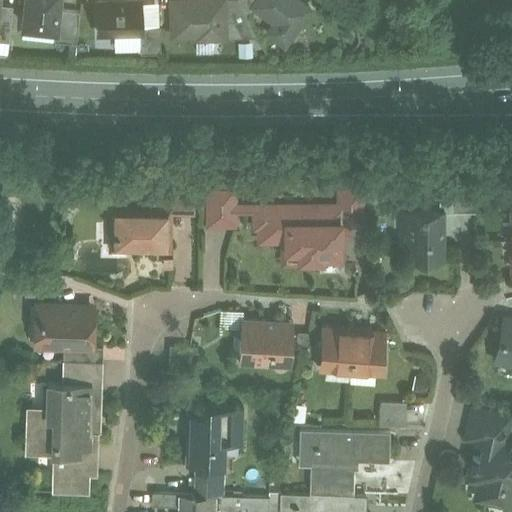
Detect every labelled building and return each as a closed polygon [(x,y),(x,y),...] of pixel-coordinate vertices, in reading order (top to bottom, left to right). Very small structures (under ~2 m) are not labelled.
[(59,0),(26,0),(24,23),(55,26),(56,26),(59,6),(59,0)] [(140,0),(97,0),(99,30),(140,29),(141,29),(141,24),(140,0)] [(225,0),(171,0),(173,33),(197,33),(197,36),(226,35),(225,0)] [(247,12),(240,0),(225,0),(226,35),(257,34),(257,33),(247,12)] [(255,0),(240,0),(247,12),(257,7),(253,3),(255,0)] [(311,7),(301,0),(255,0),(253,3),(257,7),(276,20),(269,30),(285,42),(311,7)] [(0,1),(0,37),(10,39),(13,3),(0,1)] [(80,9),(59,6),(56,26),(55,26),(54,38),(77,41),(80,9)] [(160,24),(141,24),(141,29),(140,29),(141,50),(161,50),(160,24)] [(195,185),(155,184),(154,208),(169,208),(169,210),(194,211),(195,185)] [(479,185),(441,186),(441,207),(479,207),(479,185)] [(235,186),(209,186),(209,201),(210,222),(235,222),(234,194),(235,194),(235,186)] [(363,186),(340,186),(340,206),(347,206),(347,222),(363,221),(363,186)] [(340,206),(258,206),(258,223),(262,222),(262,236),(283,236),(287,240),(287,247),(300,247),(300,259),(322,259),(322,255),(341,255),(341,236),(347,230),(347,222),(347,206),(340,206)] [(154,208),(113,207),(113,214),(111,216),(111,224),(113,226),(113,236),(114,236),(114,233),(127,234),(127,246),(132,246),(134,248),(142,248),(144,246),(169,246),(169,210),(169,208),(154,208)] [(442,210),(399,210),(399,229),(411,229),(411,253),(441,253),(442,210)] [(300,247),(287,247),(283,247),(283,259),(285,262),(298,262),(300,259),(300,247)] [(76,305),(39,304),(39,338),(55,339),(55,344),(63,344),(93,345),(93,310),(76,310),(76,305)] [(268,317),(242,316),(241,334),(235,334),(234,348),(240,348),(239,360),(274,363),(275,357),(291,358),(293,324),(267,323),(268,317)] [(511,319),(505,318),(501,339),(503,339),(499,357),(511,360),(511,319)] [(347,328),(324,326),(323,340),(320,342),(320,349),(322,352),(321,366),(381,371),(382,357),(385,354),(386,347),(383,345),(384,331),(362,329),(362,327),(347,326),(347,328)] [(198,344),(170,342),(169,361),(197,374),(198,344)] [(93,345),(63,344),(63,359),(98,360),(102,360),(102,345),(93,345)] [(98,360),(63,359),(62,383),(98,383),(98,360)] [(62,383),(49,382),(48,408),(29,407),(28,443),(56,444),(54,490),(88,491),(88,469),(96,470),(96,430),(101,430),(102,360),(98,360),(98,383),(62,383)] [(405,400),(381,399),(380,423),(405,424),(405,400)] [(244,405),(188,403),(188,419),(189,421),(191,421),(190,433),(187,436),(187,463),(196,463),(226,464),(227,432),(244,432),(244,405)] [(509,415),(474,407),(468,435),(478,437),(501,442),(504,432),(506,430),(509,415)] [(390,429),(300,426),(300,447),(318,448),(317,462),(311,462),(310,491),(354,492),(355,458),(389,459),(390,429)] [(501,442),(478,437),(477,440),(484,442),(481,457),(474,455),(469,476),(489,481),(493,486),(491,498),(510,503),(511,493),(511,444),(511,445),(501,442)] [(226,464),(196,463),(195,491),(225,492),(226,464)] [(195,491),(154,490),(153,504),(194,505),(194,511),(269,511),(270,494),(225,492),(195,491)] [(310,491),(283,490),(282,511),(327,511),(327,509),(338,510),(337,511),(365,511),(366,492),(354,492),(310,491)]
